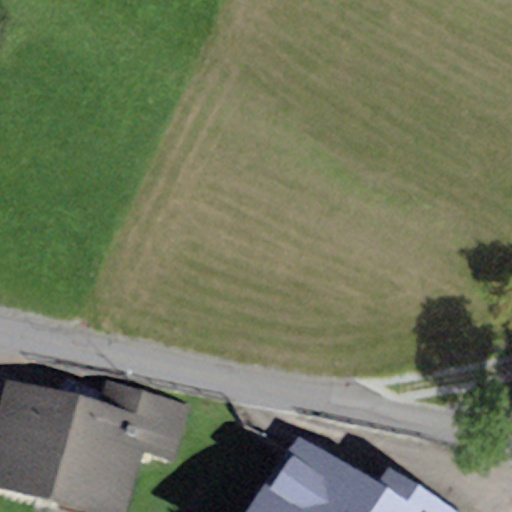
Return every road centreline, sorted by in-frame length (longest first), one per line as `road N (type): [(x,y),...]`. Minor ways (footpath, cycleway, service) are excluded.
road 1 (residential): [(0,329),(511,435)]
road 2 (track): [(511,362),(379,397),(372,409)]
